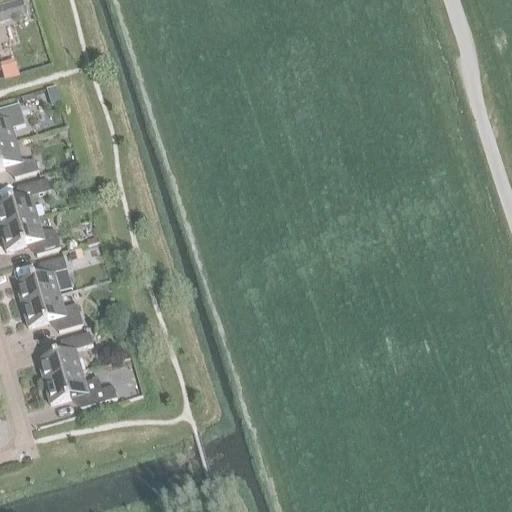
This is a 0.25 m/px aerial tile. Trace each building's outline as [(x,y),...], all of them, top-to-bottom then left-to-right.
[(0,26),(26,19),(21,2),(0,7),(0,26)] [(52,110),(61,107),(56,89),(46,92),(52,110)] [(0,149),(15,145),(11,132),(25,128),(18,107),(0,112),(0,149)] [(15,145),(0,149),(0,172),(10,170),(14,182),(38,175),(35,163),(21,167),(15,145)] [(0,232),(37,222),(31,200),(50,194),(47,182),(16,191),(20,203),(0,208),(0,232)] [(37,222),(0,232),(0,235),(6,255),(33,247),(36,259),(60,252),(55,234),(40,234),(37,222)] [(72,264),(83,261),(80,251),(69,255),(72,264)] [(15,287),(21,309),(59,299),(53,277),(66,273),(63,261),(39,268),(42,280),(15,287)] [(63,311),(59,299),(21,309),(28,331),(55,324),(58,336),(82,329),(76,307),(63,311)] [(43,386),(81,375),(75,354),(92,349),(89,336),(61,344),(64,356),(37,364),(43,386)] [(80,412),(105,405),(116,402),(113,389),(101,393),(98,382),(84,386),(81,375),(43,386),(50,408),(77,401),(80,412)]
